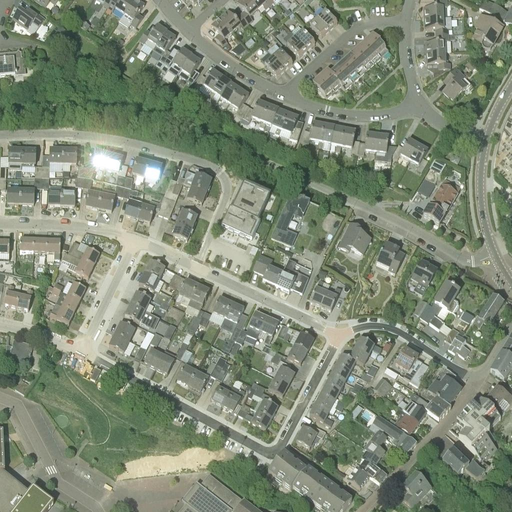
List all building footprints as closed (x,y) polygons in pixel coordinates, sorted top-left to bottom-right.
[(30,0),(45,11),(50,4),(55,7),(60,0),(30,0)] [(103,7),(107,11),(115,0),(114,0),(107,0),(104,6),(103,7)] [(124,17),(135,1),(133,0),(121,0),(119,4),(115,0),(107,11),(112,14),(115,10),(124,17)] [(249,19),(257,12),(246,0),(242,0),(236,5),(244,13),(239,17),(248,27),(252,23),(249,19)] [(269,0),(246,0),(257,12),(262,8),(265,11),(269,8),(273,4),(269,0)] [(511,0),(509,0),(502,13),(493,7),(483,2),(480,7),(478,10),(478,11),(511,29),(511,0)] [(124,17),(119,24),(128,30),(130,27),(135,30),(143,20),(138,16),(144,7),(135,1),(124,17)] [(424,21),(443,20),(442,9),(446,9),(446,3),(433,3),(434,10),(423,10),(424,21)] [(33,36),(44,21),(28,10),(25,15),(20,11),(12,21),(33,36)] [(317,19),(329,33),(337,26),(325,12),(317,19)] [(239,17),(235,21),(228,13),(219,20),(232,35),(240,27),(243,31),(248,27),(239,17)] [(478,31),(473,42),(482,47),(484,43),(492,47),(493,48),(502,30),(493,25),(481,18),(477,25),(478,28),(480,29),(478,31)] [(321,40),(329,33),(317,19),(309,26),(321,40)] [(219,20),(211,28),(218,36),(214,40),(222,49),(224,48),(226,51),(228,49),(229,48),(227,45),(224,42),(232,35),(219,20)] [(443,20),(424,21),(424,32),(435,32),(435,38),(448,37),(448,31),(451,31),(451,20),(443,20)] [(87,33),(90,28),(82,23),(79,27),(87,33)] [(146,33),(139,43),(144,46),(153,52),(156,49),(166,34),(166,33),(165,34),(158,28),(157,27),(151,36),(146,32),(146,33)] [(298,29),(291,36),(294,39),(306,53),(314,46),(302,32),(301,33),(298,29)] [(63,30),(59,35),(64,39),(68,34),(63,30)] [(156,49),(153,52),(162,59),(159,63),(164,67),(171,56),(166,53),(175,40),(174,39),(174,40),(166,34),(167,34),(166,34),(156,49)] [(373,66),(381,60),(388,53),(373,36),(358,49),(373,66)] [(425,56),(444,55),(444,44),(448,44),(448,37),(435,38),(436,44),(425,45),(425,56)] [(299,60),(306,53),(294,39),(287,46),(299,60)] [(269,46),(265,41),(260,46),(264,50),(269,46)] [(239,58),(242,56),(246,52),(240,45),(234,51),(230,53),(239,58)] [(359,79),(373,66),(358,49),(344,62),(359,79)] [(164,67),(160,72),(165,76),(167,73),(176,79),(178,77),(181,72),(191,58),(191,57),(190,57),(184,53),(184,52),(182,51),(176,60),(171,56),(164,67)] [(272,59),(284,73),(292,66),(280,52),(272,59)] [(21,59),(21,54),(20,54),(18,53),(16,54),(0,55),(0,78),(15,77),(15,76),(17,76),(17,75),(23,74),(22,67),(24,67),(24,59),(21,59)] [(268,55),(260,62),(264,66),(276,80),(284,73),(272,59),(268,55)] [(449,72),(450,72),(449,66),(445,66),(444,55),(425,56),(426,67),(437,67),(437,73),(433,73),(433,82),(441,77),(449,72)] [(181,72),(178,77),(187,83),(192,86),(199,76),(194,72),(200,64),(199,63),(199,64),(192,59),(192,58),(191,58),(181,72)] [(345,91),(359,79),(344,62),(330,75),(345,91)] [(466,67),(471,73),(476,69),(471,62),(466,67)] [(379,69),(377,70),(381,74),(382,74),(385,77),(388,73),(386,70),(384,72),(383,72),(381,70),(380,68),(379,69)] [(345,91),(330,75),(327,72),(312,85),(326,101),(340,88),(344,93),(345,91)] [(447,89),(442,94),(449,100),(449,99),(453,103),(465,91),(470,86),(465,81),(464,80),(462,78),(460,76),(456,72),(446,81),(451,85),(447,89)] [(211,94),(221,79),(213,73),(212,73),(207,81),(202,78),(194,88),(199,92),(202,87),(211,94)] [(220,100),(230,85),(221,79),(211,94),(208,99),(212,101),(215,96),(220,100)] [(225,111),(229,106),(239,92),(231,86),(230,85),(220,100),(225,103),(222,108),(225,111)] [(248,109),(242,106),(248,98),(247,97),(239,92),(229,106),(238,112),(235,117),(242,120),(248,109)] [(243,121),(240,125),(247,128),(249,124),(249,125),(251,120),(261,124),(268,108),(259,104),(258,103),(254,113),(248,109),(242,120),(243,121)] [(271,128),(278,112),(277,111),(277,112),(268,108),(261,124),(259,130),(263,131),(265,126),(271,128)] [(281,132),(288,116),(280,113),(278,112),(271,128),(276,131),(274,136),(279,138),(281,132)] [(301,132),(294,130),(298,120),(297,120),(288,116),(281,132),(291,136),(289,141),(297,144),(301,132)] [(319,144),(323,127),(313,125),(312,125),(310,135),(304,132),(300,145),(308,147),(309,142),(319,144)] [(330,147),(334,129),(333,129),(323,127),(319,144),(320,144),(318,150),(323,151),(324,145),(330,147)] [(341,149),(344,131),(334,129),(330,147),(336,148),(335,154),(339,155),(341,149)] [(359,145),(353,143),(355,133),(354,133),(344,131),(341,149),(351,151),(350,156),(356,157),(359,145)] [(375,155),(377,137),(367,136),(366,135),(365,146),(359,145),(356,157),(363,158),(364,153),(375,155)] [(396,150),(387,149),(388,139),(387,138),(387,139),(377,137),(375,155),(374,163),(391,165),(391,162),(391,160),(392,157),(396,150)] [(398,147),(396,150),(392,157),(391,160),(397,161),(399,157),(409,163),(418,147),(409,142),(408,141),(403,150),(398,147)] [(427,165),(422,162),(428,153),(426,152),(418,147),(409,163),(418,168),(416,172),(421,175),(427,165)] [(49,151),(49,167),(62,167),(63,151),(49,151)] [(63,151),(62,167),(76,168),(77,152),(63,151)] [(22,166),(22,152),(9,152),(8,166),(22,166)] [(22,166),(22,168),(35,169),(35,167),(36,153),(35,153),(22,152),(22,166)] [(105,172),(110,157),(97,154),(93,168),(105,172)] [(105,172),(118,175),(122,161),(110,157),(105,172)] [(457,166),(460,160),(453,157),(450,163),(457,166)] [(434,161),(429,170),(440,177),(445,167),(434,161)] [(145,180),(149,165),(136,162),(132,176),(145,180)] [(145,180),(157,183),(161,169),(149,165),(145,180)] [(84,180),(86,170),(79,168),(77,179),(84,180)] [(263,177),(265,172),(257,168),(254,173),(263,177)] [(41,180),(49,180),(50,169),(42,169),(41,180)] [(84,180),(92,182),(94,171),(86,170),(84,180)] [(362,176),(355,173),(354,175),(352,179),(360,182),(361,179),(362,176)] [(123,189),(125,179),(118,177),(116,188),(123,189)] [(192,189),(206,195),(210,183),(196,177),(195,178),(194,182),(185,182),(178,179),(176,184),(172,196),(178,198),(183,186),(192,189)] [(82,190),(84,180),(77,179),(75,189),(82,190)] [(123,189),(131,191),(132,181),(125,179),(123,189)] [(48,192),(49,180),(41,180),(41,191),(48,192)] [(90,192),(92,182),(84,180),(82,190),(90,192)] [(269,197),(270,195),(262,191),(264,184),(265,183),(261,181),(260,183),(257,187),(253,185),(251,189),(244,186),(232,210),(257,222),(269,197)] [(172,196),(176,184),(170,182),(166,193),(172,196)] [(441,187),(422,219),(439,228),(440,226),(457,197),(456,197),(441,187)] [(122,199),(123,189),(116,188),(115,194),(103,191),(102,197),(101,197),(98,212),(111,215),(115,197),(122,199)] [(130,201),(131,191),(123,189),(122,199),(130,201)] [(201,207),(206,195),(192,189),(187,202),(201,207)] [(20,207),(21,193),(7,192),(7,207),(7,206),(20,207)] [(33,207),(34,193),(21,193),(20,207),(33,207)] [(178,198),(172,196),(166,193),(164,199),(176,204),(178,198)] [(61,208),(61,194),(48,194),(48,208),(61,208)] [(74,209),(75,195),(61,194),(61,208),(74,209)] [(98,212),(101,197),(89,194),(85,209),(98,212)] [(275,232),(271,240),(291,249),(297,236),(286,231),(293,216),(301,220),(309,203),(304,201),(302,200),(295,197),(293,201),(289,199),(276,229),(275,232)] [(173,210),(176,204),(164,199),(162,205),(167,207),(173,210)] [(167,207),(162,205),(161,207),(150,203),(148,209),(142,208),(137,222),(149,226),(154,212),(158,214),(157,216),(163,219),(167,207)] [(137,222),(142,208),(129,204),(124,218),(137,222)] [(169,221),(173,210),(167,207),(163,219),(169,221)] [(257,224),(257,222),(232,210),(232,211),(232,212),(230,211),(222,228),(251,242),(259,225),(257,224)] [(178,226),(191,231),(196,219),(182,213),(178,226)] [(187,243),(191,231),(178,226),(173,238),(187,243)] [(350,250),(363,257),(370,241),(362,237),(363,233),(349,226),(338,248),(348,254),(350,250)] [(33,256),(34,242),(20,242),(20,256),(33,256)] [(46,256),(47,243),(34,242),(33,256),(46,256)] [(46,256),(60,257),(60,243),(47,243),(46,256)] [(0,263),(9,263),(9,258),(9,244),(0,244),(0,263)] [(68,257),(93,269),(99,257),(87,251),(85,256),(77,253),(79,247),(73,245),(68,257)] [(377,263),(376,266),(384,270),(389,272),(387,275),(394,278),(403,260),(402,259),(397,257),(398,254),(399,253),(385,247),(377,263)] [(255,258),(258,251),(252,248),(249,255),(255,258)] [(68,257),(65,256),(62,263),(78,271),(76,276),(88,281),(93,269),(68,257)] [(272,263),(269,262),(260,258),(253,272),(265,278),(262,283),(263,283),(275,289),(282,275),(269,269),(272,263)] [(293,273),(296,266),(288,262),(282,275),(275,289),(288,295),(290,292),(302,297),(308,281),(292,273),(293,273)] [(160,268),(160,267),(157,266),(157,267),(150,263),(150,264),(148,268),(144,275),(159,282),(165,271),(160,268)] [(427,290),(437,274),(426,267),(425,268),(423,267),(424,265),(421,263),(411,281),(418,285),(427,290)] [(68,269),(61,266),(58,272),(65,276),(68,269)] [(316,279),(323,282),(326,275),(319,272),(316,279)] [(153,294),(159,282),(144,275),(141,282),(141,283),(139,287),(139,286),(139,287),(153,294)] [(174,276),(169,287),(176,291),(181,280),(174,276)] [(185,282),(181,280),(176,291),(180,293),(175,304),(180,306),(181,305),(187,308),(197,288),(190,284),(190,285),(186,283),(186,282),(185,282)] [(320,309),(327,295),(320,292),(323,285),(319,283),(309,304),(320,309)] [(67,297),(80,303),(86,291),(73,285),(67,297)] [(447,285),(434,305),(440,309),(442,310),(446,313),(449,314),(453,317),(458,309),(458,304),(453,301),(459,293),(447,285)] [(54,291),(60,294),(63,289),(56,286),(54,291)] [(16,311),(19,297),(12,296),(13,289),(8,288),(4,308),(16,311)] [(188,309),(185,314),(194,318),(185,334),(193,338),(199,327),(205,315),(200,313),(202,308),(209,293),(208,293),(204,292),(205,291),(197,288),(190,303),(187,308),(188,309)] [(336,290),(335,291),(332,297),(327,295),(320,309),(331,314),(340,292),(336,290)] [(28,313),(33,293),(27,292),(26,299),(19,297),(16,311),(28,313)] [(155,300),(167,305),(170,299),(159,293),(155,300)] [(130,306),(145,314),(151,302),(136,295),(136,296),(134,300),(134,299),(130,306)] [(74,315),(80,303),(67,297),(62,309),(74,315)] [(479,331),(484,324),(488,327),(503,305),(493,298),(477,320),(476,319),(472,326),(479,331)] [(169,306),(167,305),(155,300),(153,304),(160,308),(159,310),(166,313),(169,306)] [(224,321),(231,306),(220,300),(219,300),(212,315),(224,321)] [(422,312),(418,318),(419,318),(419,319),(439,334),(439,333),(444,327),(444,326),(442,325),(435,320),(442,310),(440,309),(434,305),(432,310),(426,306),(422,312)] [(68,327),(74,315),(62,309),(55,306),(51,314),(49,312),(46,317),(49,318),(68,327)] [(125,318),(124,318),(140,326),(149,330),(155,318),(145,314),(130,306),(127,314),(125,318)] [(220,328),(219,330),(232,336),(235,329),(236,330),(237,327),(241,317),(244,311),(243,311),(231,306),(224,321),(220,328)] [(418,309),(414,315),(418,318),(422,312),(418,309)] [(205,315),(199,327),(205,329),(211,318),(205,315)] [(241,332),(238,339),(243,342),(246,337),(256,342),(260,335),(267,321),(256,315),(255,315),(248,329),(249,329),(246,335),(241,332)] [(269,347),(279,326),(278,326),(267,321),(260,335),(267,338),(264,345),(269,347)] [(114,337),(129,344),(135,332),(120,325),(120,326),(118,330),(114,337)] [(284,342),(289,331),(282,328),(277,339),(283,342),(284,342)] [(238,339),(241,332),(236,330),(235,329),(232,336),(230,341),(234,344),(236,344),(238,339)] [(451,347),(456,339),(459,335),(452,331),(444,342),(451,347)] [(166,332),(163,338),(169,341),(173,335),(166,332)] [(459,335),(456,339),(461,342),(464,336),(460,333),(459,335)] [(146,352),(150,345),(154,337),(148,334),(140,349),(146,352)] [(154,337),(150,345),(157,349),(162,338),(155,335),(154,337)] [(294,348),(307,355),(311,348),(310,347),(312,342),(313,343),(314,342),(301,335),(301,336),(294,348)] [(123,356),(129,344),(114,337),(111,344),(111,345),(109,349),(109,348),(109,349),(116,352),(115,353),(118,354),(123,356)] [(238,339),(236,344),(235,345),(240,347),(241,347),(243,342),(238,339)] [(465,345),(461,342),(456,339),(451,347),(447,352),(454,357),(456,353),(458,355),(458,357),(463,361),(469,353),(463,348),(465,345)] [(224,353),(229,356),(234,344),(230,341),(227,347),(224,353)] [(372,352),(379,356),(381,352),(360,341),(354,351),(369,358),(372,352)] [(511,352),(511,344),(508,343),(501,355),(506,358),(511,351),(511,352)] [(5,358),(5,362),(8,363),(28,368),(29,363),(32,349),(33,349),(33,348),(24,346),(14,344),(13,348),(7,347),(5,358)] [(188,347),(183,345),(180,349),(175,359),(176,359),(176,360),(180,362),(185,352),(186,352),(188,347)] [(268,357),(271,352),(264,348),(262,353),(266,356),(268,357)] [(303,362),(307,355),(294,348),(287,361),(300,368),(300,367),(302,362),(303,362)] [(140,364),(146,352),(140,349),(134,361),(140,364)] [(363,369),(369,358),(354,351),(349,361),(363,369)] [(155,372),(162,358),(151,352),(144,366),(144,367),(144,366),(155,372)] [(192,355),(186,352),(185,352),(180,362),(187,366),(192,355)] [(280,363),(282,358),(271,352),(268,357),(280,363)] [(409,384),(422,365),(416,362),(417,360),(405,352),(395,366),(407,374),(403,380),(406,382),(409,384)] [(167,378),(176,360),(176,359),(175,359),(165,354),(162,358),(155,372),(166,377),(166,378),(167,378)] [(511,362),(506,358),(501,355),(490,373),(501,382),(503,383),(511,372),(511,362)] [(280,363),(268,357),(266,356),(264,361),(280,370),(274,381),(288,388),(294,377),(288,374),(290,368),(280,363)] [(363,369),(349,361),(341,357),(336,368),(350,375),(355,365),(363,369)] [(216,381),(226,363),(220,359),(210,378),(216,381)] [(216,381),(222,384),(230,368),(225,365),(226,363),(216,381)] [(419,383),(428,369),(422,365),(409,384),(416,389),(417,390),(421,384),(419,383)] [(371,367),(369,371),(375,375),(378,371),(371,367)] [(189,389),(197,374),(185,368),(177,383),(189,389)] [(344,386),(350,375),(336,368),(330,378),(344,386)] [(428,394),(447,409),(460,392),(451,385),(455,379),(445,371),(428,394)] [(12,380),(19,385),(21,381),(23,378),(16,374),(12,380)] [(200,396),(209,381),(197,374),(189,389),(200,395),(200,396)] [(339,395),(344,386),(330,378),(325,388),(339,395)] [(24,398),(29,389),(31,387),(21,381),(19,385),(14,391),(24,398)] [(282,399),(288,388),(274,381),(268,393),(282,400),(282,399)] [(381,382),(374,392),(383,399),(391,389),(381,382)] [(263,396),(265,391),(254,385),(251,390),(256,392),(263,396)] [(334,405),(339,395),(325,388),(320,398),(334,405)] [(221,409),(229,395),(217,389),(210,403),(211,403),(221,409)] [(244,395),(237,391),(233,389),(229,396),(229,395),(221,409),(232,415),(233,415),(244,395)] [(256,392),(251,390),(249,394),(246,399),(251,401),(252,400),(254,397),(256,392)] [(371,396),(374,393),(370,390),(361,398),(364,402),(371,396)] [(496,390),(488,400),(497,409),(498,408),(502,404),(509,411),(511,407),(511,403),(506,399),(496,390)] [(450,411),(447,409),(428,394),(425,391),(420,397),(426,401),(427,401),(432,405),(431,407),(438,413),(439,411),(445,417),(450,411)] [(256,392),(254,397),(260,400),(263,402),(266,398),(263,396),(256,392)] [(438,413),(431,407),(429,409),(413,396),(409,401),(438,423),(445,417),(439,411),(438,413)] [(329,416),(334,405),(320,398),(314,408),(329,416)] [(257,414),(271,422),(275,415),(275,414),(277,410),(278,410),(263,402),(257,414)] [(401,402),(396,409),(398,411),(402,414),(405,416),(407,418),(418,426),(426,416),(412,406),(410,404),(408,407),(401,402)] [(487,434),(499,421),(481,402),(473,410),(471,408),(461,418),(468,425),(463,431),(465,433),(458,441),(483,465),(496,451),(488,444),(492,439),(487,434)] [(257,414),(254,420),(247,416),(250,410),(243,406),(237,417),(251,425),(256,428),(256,429),(258,430),(265,433),(266,433),(265,432),(267,428),(268,429),(271,422),(257,414)] [(326,421),(329,416),(314,408),(309,418),(330,429),(332,425),(326,421)] [(395,416),(399,419),(392,429),(406,439),(409,436),(409,437),(418,426),(407,418),(402,414),(398,411),(395,416)] [(416,446),(406,439),(392,429),(378,419),(373,426),(395,443),(392,446),(405,458),(416,446)] [(322,441),(325,435),(311,428),(310,427),(307,433),(303,430),(296,444),(309,451),(316,438),(322,441)] [(0,511),(48,511),(53,506),(33,490),(29,496),(2,474),(4,473),(3,433),(0,433),(0,511)] [(378,450),(385,441),(378,435),(366,449),(368,450),(366,452),(379,462),(384,455),(384,454),(383,454),(378,450)] [(400,464),(405,458),(392,446),(387,452),(400,464)] [(374,469),(379,462),(366,452),(361,460),(366,463),(374,469)] [(473,464),(469,468),(452,453),(442,464),(457,479),(464,472),(476,483),(484,475),(473,464)] [(290,492),(293,489),(308,469),(307,469),(305,472),(296,465),(295,466),(292,464),(293,463),(283,455),(268,475),(276,481),(279,478),(285,482),(282,486),(290,492)] [(356,465),(354,469),(356,470),(359,473),(369,480),(379,487),(384,481),(386,479),(386,478),(374,469),(366,463),(361,469),(356,465)] [(314,506),(329,486),(320,479),(319,480),(316,478),(317,476),(308,469),(293,489),(300,495),(303,492),(309,496),(306,500),(314,506)] [(369,480),(359,473),(356,470),(347,482),(360,492),(369,480)] [(337,472),(333,477),(341,483),(345,478),(337,472)] [(431,491),(431,490),(415,475),(401,490),(408,496),(402,502),(412,511),(416,511),(420,508),(422,509),(435,495),(431,491)] [(253,511),(209,477),(198,490),(203,493),(190,509),(186,506),(180,511),(253,511)] [(344,511),(351,503),(341,496),(340,497),(337,494),(338,493),(329,486),(314,506),(322,511),(324,508),(329,511),(344,511)]
